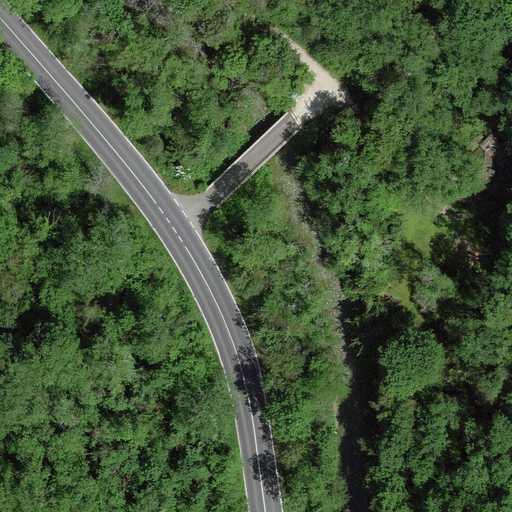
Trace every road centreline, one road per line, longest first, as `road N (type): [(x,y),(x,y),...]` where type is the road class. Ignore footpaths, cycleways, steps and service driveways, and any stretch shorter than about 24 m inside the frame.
road 1 (tertiary): [(266,511),(238,352),(205,278),(139,179),(0,16)]
road 2 (track): [(401,166),(306,58),(241,5)]
road 3 (track): [(327,86),(173,225)]
